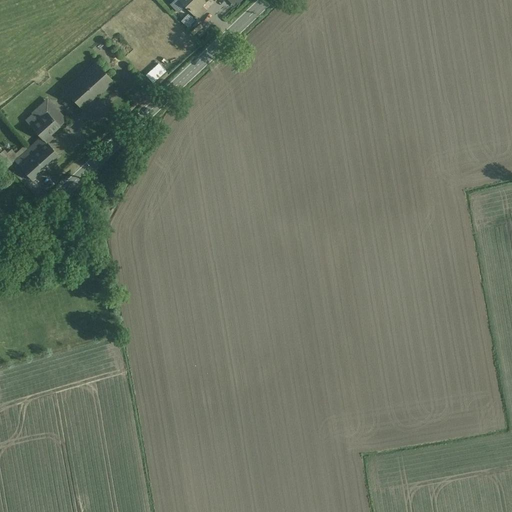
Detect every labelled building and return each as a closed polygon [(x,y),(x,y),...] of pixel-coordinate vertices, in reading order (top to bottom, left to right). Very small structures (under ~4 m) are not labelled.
[(181,0),(193,13),(207,0),(181,0)] [(235,0),(245,9),(253,0),(235,0)] [(191,23),(199,28),(204,20),(196,15),(191,23)] [(95,61),(65,87),(81,106),(111,80),(95,61)] [(42,140),(66,120),(48,98),(24,118),(42,140)] [(57,158),(42,140),(14,163),(29,181),(57,158)] [(0,145),(0,161),(1,163),(9,156),(0,145)]
